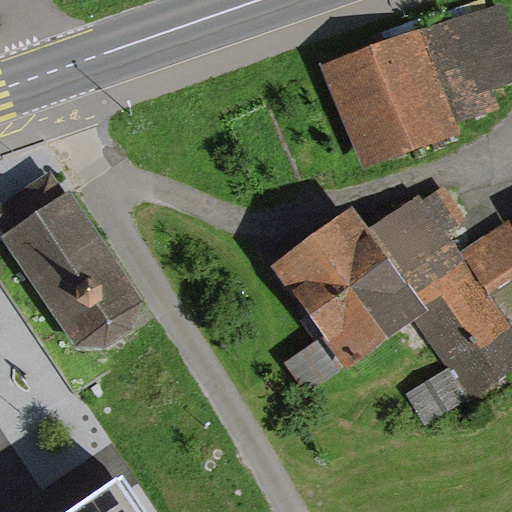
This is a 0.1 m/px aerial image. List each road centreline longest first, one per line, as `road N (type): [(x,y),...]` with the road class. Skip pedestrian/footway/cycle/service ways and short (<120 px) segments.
road 1 (track): [(54,72),(62,123),(285,511)]
road 2 (primary): [(54,72),(260,0)]
